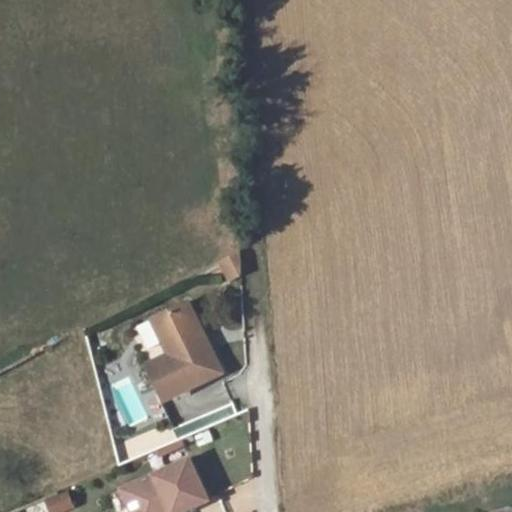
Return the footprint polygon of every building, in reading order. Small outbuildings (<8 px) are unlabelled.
[(240,255),(225,262),(232,281),(244,276),(240,255)] [(197,307),(161,321),(176,359),(153,369),(166,402),(225,378),(197,307)] [(187,459),(119,489),(128,511),(178,511),(205,500),(187,459)] [(50,511),(72,511),(76,511),(71,491),(47,496),(50,511)] [(48,511),(46,501),(24,506),(25,511),(48,511)]
